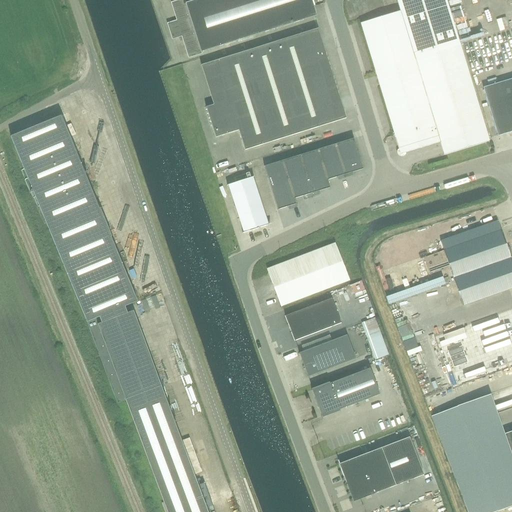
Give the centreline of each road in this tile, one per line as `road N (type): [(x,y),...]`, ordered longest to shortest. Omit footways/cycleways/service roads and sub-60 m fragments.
road 1 (unclassified): [(251,511),(97,74)]
road 2 (residential): [(325,511),(235,262)]
road 3 (unclassified): [(390,193),(331,0)]
road 4 (unclassified): [(235,262),(390,193)]
